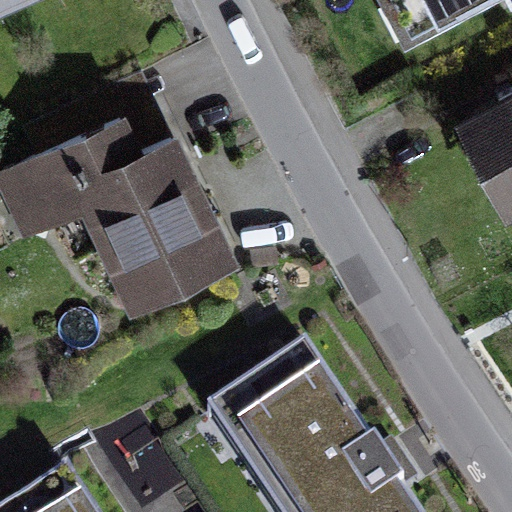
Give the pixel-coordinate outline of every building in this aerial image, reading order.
[(383,0),(405,40),(479,0),(383,0)] [(511,83),(461,111),(507,199),(511,196),(511,83)] [(230,246),(169,124),(132,143),(117,113),(4,169),(29,219),(89,190),(139,291),(230,246)] [(417,511),(306,345),(209,409),(278,511),(417,511)] [(90,511),(67,478),(16,511),(90,511)]
